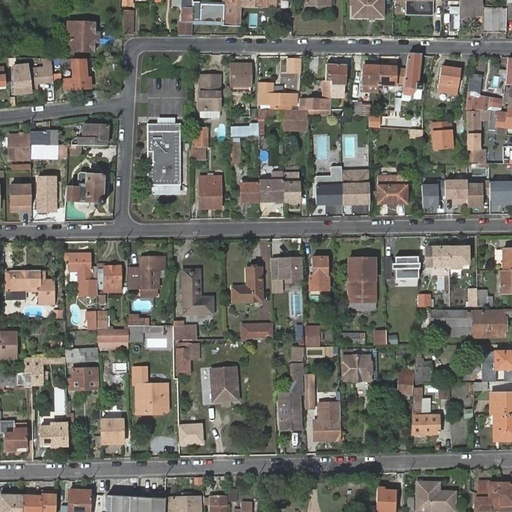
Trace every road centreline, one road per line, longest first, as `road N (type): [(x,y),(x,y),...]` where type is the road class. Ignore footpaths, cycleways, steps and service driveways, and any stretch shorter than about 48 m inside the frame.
road 1 (residential): [(0,471),(511,460)]
road 2 (residential): [(128,101),(131,52),(141,45),(511,49)]
road 3 (residential): [(121,231),(511,226)]
road 4 (residential): [(121,231),(128,101)]
road 5 (residential): [(0,117),(128,101)]
road 6 (residential): [(0,233),(121,231)]
